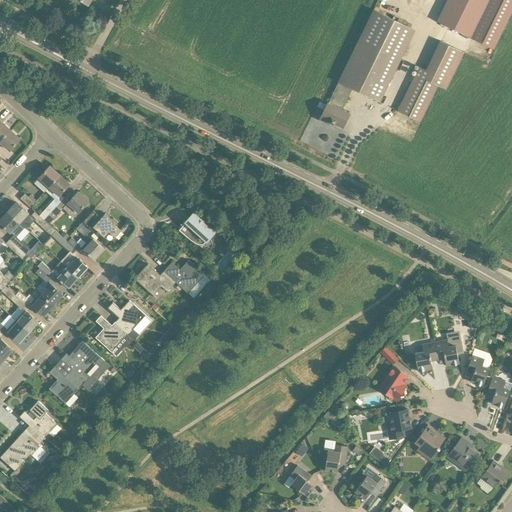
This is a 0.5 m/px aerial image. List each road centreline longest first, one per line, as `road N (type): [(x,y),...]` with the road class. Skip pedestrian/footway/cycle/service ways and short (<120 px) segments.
road 1 (tertiary): [(511,290),(86,69)]
road 2 (residential): [(0,393),(145,225)]
road 3 (unclassified): [(145,225),(51,136)]
